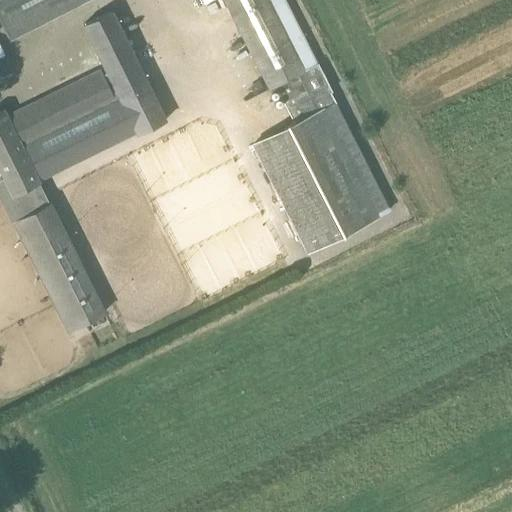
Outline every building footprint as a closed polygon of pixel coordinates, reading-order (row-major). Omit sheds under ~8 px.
[(0,0),(0,17),(10,38),(85,0),(0,0)] [(307,253),(390,210),(284,0),(222,0),(268,90),(276,86),(294,123),(252,144),(307,253)] [(120,101),(150,87),(112,11),(82,25),(120,101)] [(22,148),(116,101),(100,69),(5,114),(3,110),(0,110),(0,170),(4,177),(0,179),(0,200),(10,222),(12,221),(66,331),(105,313),(38,182),(22,148)] [(90,361),(91,368),(107,366),(104,347),(92,349),(90,336),(76,338),(81,363),(90,361)]
